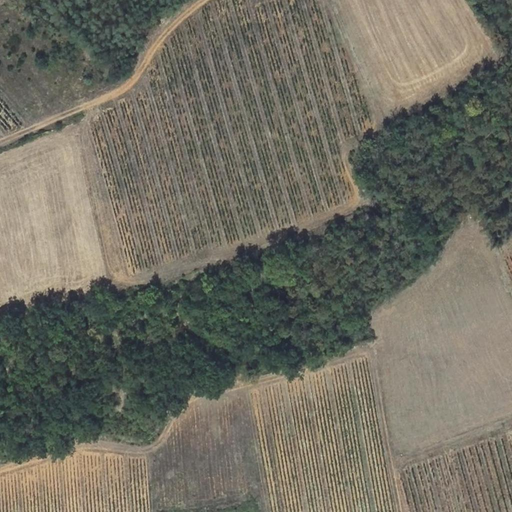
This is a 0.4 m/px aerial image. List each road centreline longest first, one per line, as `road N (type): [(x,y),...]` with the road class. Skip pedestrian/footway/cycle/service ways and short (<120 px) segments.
road 1 (track): [(329,0),(387,130),(369,157),(370,197),(180,277),(173,300),(192,325),(293,373),(371,354),(399,511)]
road 2 (track): [(0,466),(96,439),(141,447),(161,436),(177,405),(192,397),(293,373)]
road 3 (track): [(0,143),(112,98),(205,0)]
